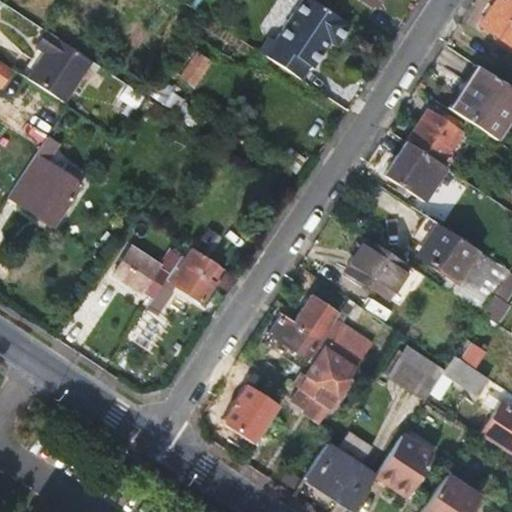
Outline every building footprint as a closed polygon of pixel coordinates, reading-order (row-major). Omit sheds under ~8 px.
[(308,0),(302,0),(292,16),(338,45),(350,27),(308,0)] [(500,0),(498,0),(481,26),(511,47),(511,0),(505,0),(504,2),(500,0)] [(336,48),(338,45),(292,16),(274,43),(268,39),(258,54),(301,82),(310,69),(312,70),(324,52),(321,51),(327,42),(336,48)] [(45,54),(28,82),(62,105),(90,63),(47,34),(38,49),(45,54)] [(177,80),(191,89),(208,63),(195,54),(177,80)] [(0,87),(10,73),(0,65),(0,87)] [(511,91),(477,68),(449,111),(494,140),(511,113),(511,91)] [(426,111),(405,143),(438,165),(459,132),(448,126),(452,119),(445,114),(441,121),(426,111)] [(405,143),(383,177),(423,203),(445,169),(438,165),(405,143)] [(36,156),(8,198),(51,227),(83,180),(69,170),(68,173),(63,169),(60,173),(36,156)] [(436,226),(415,256),(456,283),(476,252),(436,226)] [(366,239),(345,271),(386,298),(407,266),(366,239)] [(178,257),(165,277),(151,297),(143,309),(154,316),(173,289),(199,305),(210,287),(208,285),(219,268),(191,249),(184,260),(178,257)] [(112,275),(140,293),(142,291),(151,297),(165,277),(155,270),(157,268),(129,250),(112,275)] [(480,287),(492,293),(505,268),(495,262),(489,274),(476,268),(464,291),(475,297),(480,287)] [(310,297),(291,325),(279,318),(267,336),(304,360),(315,343),(317,344),(337,314),(310,297)] [(339,326),(289,401),(300,409),(307,398),(327,411),(340,389),(344,392),(350,382),(347,380),(369,346),(339,326)] [(465,337),(452,357),(473,371),(487,350),(465,337)] [(396,354),(383,375),(412,394),(425,374),(396,354)] [(440,374),(476,398),(487,380),(473,371),(452,357),(446,365),(440,374)] [(289,364),(282,376),(292,382),(300,370),(289,364)] [(300,409),(320,422),(327,411),(307,398),(300,409)] [(479,436),(511,458),(511,412),(500,404),(479,436)] [(324,444),(302,478),(351,509),(372,476),(370,475),(382,456),(347,434),(336,452),(324,444)] [(400,435),(372,476),(403,497),(430,457),(400,435)] [(443,477),(419,511),(466,511),(476,498),(443,477)]
